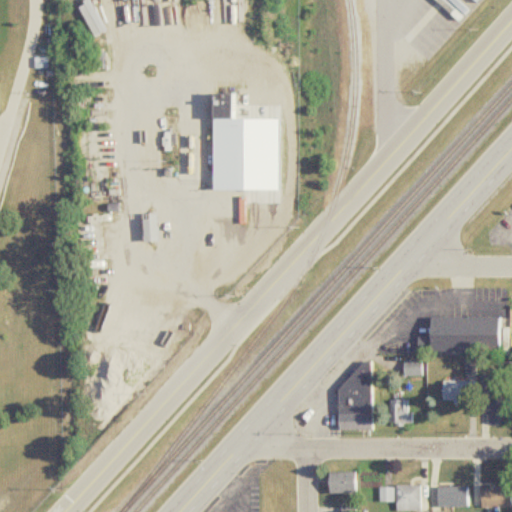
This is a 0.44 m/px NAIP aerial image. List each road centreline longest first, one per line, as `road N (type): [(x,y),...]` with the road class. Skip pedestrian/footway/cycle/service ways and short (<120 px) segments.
road 1 (tertiary): [(511,24),(71,511)]
road 2 (secondary): [(511,152),(183,511)]
road 3 (residential): [(511,449),(307,450),(252,436)]
